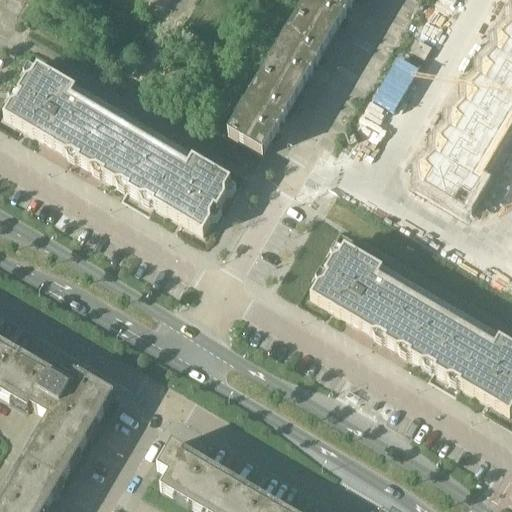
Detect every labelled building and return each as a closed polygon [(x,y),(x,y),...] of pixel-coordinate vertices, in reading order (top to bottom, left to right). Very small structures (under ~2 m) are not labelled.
[(511,64),(445,200),(511,235),(511,64)] [(11,109),(3,122),(22,133),(40,144),(43,146),(45,146),(45,145),(63,156),(62,157),(65,159),(66,159),(66,158),(77,165),(90,173),(91,173),(102,179),(102,180),(115,188),(116,188),(127,194),(126,195),(140,203),(146,202),(153,206),(151,209),(154,211),(182,227),(203,239),(210,226),(210,220),(214,213),(217,215),(225,201),(225,195),(224,195),(228,188),(229,188),(231,185),(213,175),(192,162),(190,166),(74,98),(76,94),(55,81),(37,71),(36,74),(32,81),(31,81),(26,84),(18,97),(21,99),(17,106),(11,109)] [(318,289),(310,302),(329,313),(347,324),(350,326),(351,326),(352,326),(370,336),(369,337),(372,339),(373,339),(384,345),(383,346),(397,354),(398,354),(398,353),(409,360),(408,361),(422,368),(423,368),(433,374),(433,375),(446,383),(453,383),(453,382),(460,386),(458,389),(461,391),(488,407),(509,420),(511,415),(511,350),(499,343),(497,347),(380,278),(382,274),(361,262),(344,251),(342,254),(343,255),(339,262),(338,261),(332,264),(324,278),(328,280),(324,287),(323,286),(318,289)] [(0,399),(28,416),(30,412),(52,425),(23,475),(19,482),(1,511),(47,511),(53,502),(57,495),(113,401),(113,399),(79,379),(71,375),(71,374),(68,373),(67,374),(62,371),(63,370),(60,368),(56,366),(47,381),(0,353),(0,399)] [(172,448),(157,473),(169,480),(161,494),(191,511),(269,511),(182,460),(185,455),(172,448)]
